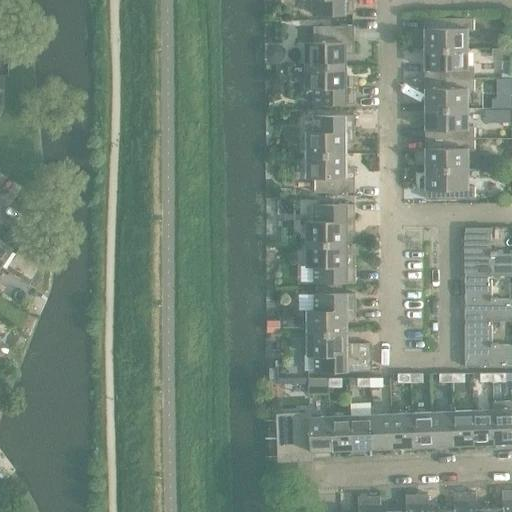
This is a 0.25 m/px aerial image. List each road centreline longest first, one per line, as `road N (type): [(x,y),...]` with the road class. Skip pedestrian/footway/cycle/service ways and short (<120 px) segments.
road 1 (residential): [(457,214),(457,355),(395,355),(394,215)]
road 2 (residential): [(332,511),(331,473),(511,464)]
road 3 (residential): [(394,215),(394,0)]
